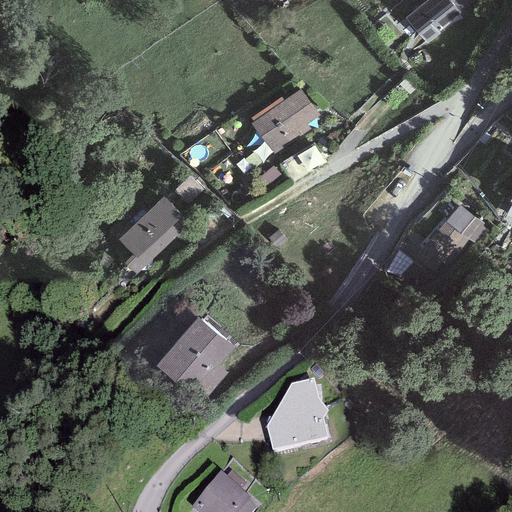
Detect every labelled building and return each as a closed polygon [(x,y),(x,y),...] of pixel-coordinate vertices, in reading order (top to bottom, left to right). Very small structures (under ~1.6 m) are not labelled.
[(421,0),(405,13),(425,40),(478,0),(421,0)] [(301,84),(251,119),(275,153),(312,128),(307,121),(320,112),(301,84)] [(293,180),(322,172),(318,155),(288,162),(293,180)] [(189,173),(172,189),(187,204),(204,188),(189,173)] [(191,220),(162,191),(119,233),(134,248),(124,257),(137,271),(191,220)] [(460,202),(411,258),(438,281),(487,226),(460,202)] [(199,310),(155,359),(201,401),(228,371),(219,362),(236,343),(199,310)] [(314,384),(291,389),(267,430),(272,454),(328,439),(314,384)] [(221,475),(191,509),(193,511),(241,511),(251,501),(221,475)]
